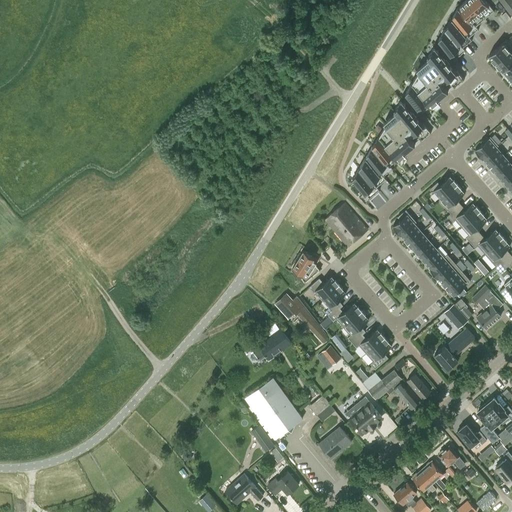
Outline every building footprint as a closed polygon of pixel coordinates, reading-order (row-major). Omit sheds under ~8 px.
[(468,0),(465,0),(459,6),(476,26),(480,22),(480,23),(481,22),(480,22),(484,19),(485,19),(468,0)] [(484,0),(468,0),(485,19),(485,18),(489,15),(490,14),(489,14),(493,11),(494,11),(489,5),(484,0)] [(511,0),(506,0),(502,3),(511,14),(511,13),(511,0)] [(458,7),(452,17),(469,37),(473,33),(474,33),(478,29),(478,30),(478,29),(476,26),(459,6),(458,7)] [(506,11),(501,15),(505,20),(506,21),(511,18),(509,16),(506,11)] [(452,17),(445,27),(462,47),(463,47),(467,44),(467,43),(471,40),(472,40),(469,37),(452,17)] [(445,27),(438,39),(442,43),(447,49),(451,53),(455,59),(456,59),(456,58),(460,55),(461,54),(460,54),(464,51),(465,51),(463,47),(462,47),(445,27)] [(511,46),(506,40),(489,55),(496,63),(511,48),(511,46)] [(464,80),(435,45),(427,57),(429,59),(417,69),(419,71),(412,82),(432,104),(435,101),(436,101),(436,100),(440,96),(441,97),(441,96),(444,93),(444,94),(445,93),(444,92),(447,90),(448,90),(449,90),(447,89),(451,85),(454,88),(455,88),(454,87),(458,84),(459,84),(460,84),(459,83),(463,79),(464,80)] [(511,48),(496,63),(503,71),(511,62),(511,48)] [(511,62),(503,71),(510,78),(511,76),(511,62)] [(412,82),(405,93),(418,107),(423,113),(423,112),(427,108),(428,108),(431,105),(432,105),(412,82)] [(426,136),(430,133),(431,134),(431,133),(401,99),(394,110),(395,112),(384,123),(385,125),(379,134),(399,158),(398,157),(402,154),(402,155),(403,154),(402,154),(407,149),(408,150),(408,149),(411,146),(411,147),(412,146),(411,146),(414,143),(415,144),(415,143),(414,142),(418,138),(421,142),(422,141),(421,141),(425,137),(426,138),(426,137),(426,136)] [(379,134),(372,146),(389,166),(390,165),(394,161),(394,162),(395,161),(394,161),(398,158),(399,158),(379,134)] [(483,158),(496,146),(497,147),(498,145),(490,136),(488,138),(487,136),(487,135),(480,141),(480,142),(481,141),(482,143),(474,150),(483,159),(483,158)] [(372,146),(366,156),(383,176),(387,172),(388,173),(388,172),(392,168),(392,169),(392,168),(390,165),(389,166),(372,146)] [(490,167),(504,155),(497,147),(496,146),(483,158),(483,159),(490,167)] [(511,164),(511,163),(504,155),(490,167),(498,175),(511,164)] [(366,156),(359,168),(376,187),(377,187),(381,183),(382,183),(381,182),(385,179),(386,179),(383,176),(366,156)] [(505,184),(511,178),(511,162),(511,163),(511,164),(498,175),(505,184)] [(359,168),(352,178),(365,192),(370,198),(370,197),(374,194),(375,194),(375,193),(378,190),(379,190),(377,187),(376,187),(359,168)] [(438,181),(430,188),(431,188),(440,198),(438,200),(438,201),(439,200),(457,184),(453,180),(449,176),(440,184),(438,182),(438,181)] [(439,200),(438,201),(446,209),(447,209),(450,213),(449,214),(447,216),(449,214),(461,204),(457,200),(464,193),(460,189),(461,189),(457,184),(439,200)] [(462,227),(480,211),(476,206),(476,207),(472,202),(464,209),(461,204),(447,216),(452,221),(454,218),(462,227)] [(348,246),(367,229),(345,203),(325,219),(326,221),(348,246)] [(400,235),(416,221),(405,209),(397,217),(399,220),(392,226),(400,235)] [(484,215),(480,211),(462,227),(468,235),(466,237),(470,242),(480,234),(476,229),(487,220),(483,215),(484,215)] [(408,243),(422,231),(415,223),(416,222),(416,221),(400,235),(401,236),(401,235),(408,243)] [(484,253),(503,237),(499,233),(495,229),(484,238),(480,234),(470,242),(474,247),(477,245),(484,253)] [(429,240),(422,231),(408,243),(415,252),(429,240)] [(507,241),(503,237),(484,253),(496,266),(500,263),(500,262),(510,254),(506,249),(510,246),(506,242),(507,241)] [(423,260),(437,249),(429,240),(415,252),(423,260)] [(469,242),(462,248),(467,254),(474,248),(469,242)] [(430,270),(448,254),(447,254),(444,257),(437,249),(423,260),(430,269),(430,270)] [(320,270),(315,265),(317,263),(313,260),(314,257),(303,250),(292,268),(302,275),(300,277),(305,283),(305,282),(312,276),(312,277),(313,276),(312,276),(319,270),(320,270)] [(437,278),(455,263),(448,254),(430,270),(437,278)] [(511,256),(510,254),(500,262),(500,263),(505,268),(511,262),(511,256)] [(445,286),(463,271),(455,263),(437,278),(438,279),(438,278),(445,286)] [(471,280),(463,271),(445,286),(453,295),(456,293),(462,288),(471,280)] [(315,291),(322,299),(339,284),(335,280),(334,281),(331,276),(323,283),(319,278),(309,287),(314,292),(315,291)] [(511,276),(504,284),(505,286),(499,291),(511,304),(511,303),(511,276)] [(343,289),(339,284),(322,299),(329,307),(325,311),(329,316),(339,308),(342,305),(338,300),(346,294),(342,289),(343,289)] [(485,284),(472,298),(478,303),(478,302),(485,309),(483,311),(477,316),(486,328),(501,315),(486,298),(492,292),(491,291),(491,290),(485,284)] [(462,288),(456,293),(460,297),(466,292),(462,288)] [(286,294),(276,303),(289,316),(294,311),(315,334),(321,328),(296,295),(296,296),(297,297),(293,301),(286,294)] [(339,308),(329,316),(333,321),(336,319),(343,327),(362,311),(358,306),(357,307),(354,302),(343,312),(339,308)] [(465,306),(460,310),(467,319),(472,314),(465,306)] [(459,328),(468,319),(460,310),(450,318),(459,328)] [(365,315),(362,311),(343,327),(350,335),(348,337),(352,343),(362,334),(365,331),(361,327),(369,320),(365,315)] [(325,320),(321,323),(325,328),(329,324),(325,320)] [(445,345),(434,354),(443,365),(442,366),(444,365),(447,369),(446,370),(446,371),(458,360),(454,356),(475,338),(466,328),(448,344),(449,345),(447,347),(445,345)] [(259,345),(252,350),(260,360),(267,355),(269,359),(291,342),(281,329),(259,345)] [(366,353),(384,337),(381,333),(380,333),(376,329),(366,338),(362,334),(352,343),(356,348),(359,345),(366,353)] [(388,341),(384,337),(366,353),(373,361),(370,364),(375,369),(388,358),(384,353),(391,346),(388,342),(388,341)] [(332,364),(340,358),(330,345),(322,351),(332,364)] [(345,348),(340,352),(345,358),(350,353),(345,348)] [(322,351),(317,355),(327,368),(332,364),(322,351)] [(381,378),(382,380),(390,389),(393,387),(400,380),(402,378),(397,372),(394,368),(381,378)] [(364,372),(359,376),(363,381),(368,377),(364,372)] [(422,398),(430,391),(415,373),(407,380),(422,398)] [(275,438),(303,418),(273,377),(245,397),(275,438)] [(382,380),(369,391),(377,400),(387,391),(390,389),(382,380)] [(400,380),(393,387),(394,389),(395,389),(401,397),(411,409),(419,402),(408,390),(402,382),(400,380)] [(325,408),(330,404),(322,395),(318,399),(325,408)] [(374,422),(382,416),(365,396),(354,405),(359,411),(350,419),(361,433),(369,427),(370,428),(376,424),(374,422)] [(491,398),(485,403),(499,421),(505,416),(509,421),(511,418),(511,410),(508,405),(504,408),(499,402),(498,403),(494,397),(492,399),(491,398)] [(479,410),(477,411),(481,416),(481,417),(486,423),(480,428),(492,443),(499,437),(492,428),(499,421),(485,403),(478,409),(479,410)] [(322,421),(334,410),(330,405),(317,415),(322,421)] [(395,419),(399,425),(406,419),(401,413),(395,419)] [(250,431),(265,451),(274,445),(260,424),(250,431)] [(466,424),(457,431),(470,447),(478,439),(482,443),(487,439),(479,430),(475,434),(466,424)] [(331,458),(352,441),(340,426),(319,443),(331,458)] [(440,454),(438,455),(448,466),(454,461),(460,468),(465,463),(459,456),(459,457),(449,445),(443,450),(442,450),(440,453),(440,454)] [(489,454),(495,449),(491,445),(485,449),(489,454)] [(183,454),(183,457),(185,460),(189,460),(191,458),(191,454),(189,452),(185,451),(183,454)] [(506,458),(495,467),(508,483),(510,481),(511,482),(511,480),(511,464),(510,462),(511,460),(511,455),(508,451),(504,454),(506,458)] [(422,469),(433,482),(435,480),(443,490),(446,487),(438,477),(443,474),(432,460),(431,462),(429,461),(426,463),(426,465),(422,469)] [(470,468),(465,473),(469,478),(474,474),(470,468)] [(431,483),(433,482),(422,469),(418,472),(416,472),(414,474),(414,476),(412,477),(423,489),(422,490),(423,491),(428,487),(432,491),(435,488),(431,483)] [(276,478),(268,485),(276,494),(283,487),(288,493),(299,483),(288,471),(277,480),(276,478)] [(244,474),(226,490),(234,499),(233,500),(236,502),(237,503),(250,491),(258,500),(263,496),(255,487),(256,486),(244,474)] [(407,482),(394,493),(403,504),(407,500),(411,504),(417,511),(427,511),(431,509),(421,498),(416,502),(411,497),(416,492),(407,482)] [(489,490),(476,502),(482,510),(496,498),(489,490)] [(450,500),(442,492),(438,496),(445,504),(450,500)] [(209,511),(215,505),(206,495),(200,500),(209,511)] [(459,511),(474,511),(476,510),(468,500),(457,509),(459,511)]
